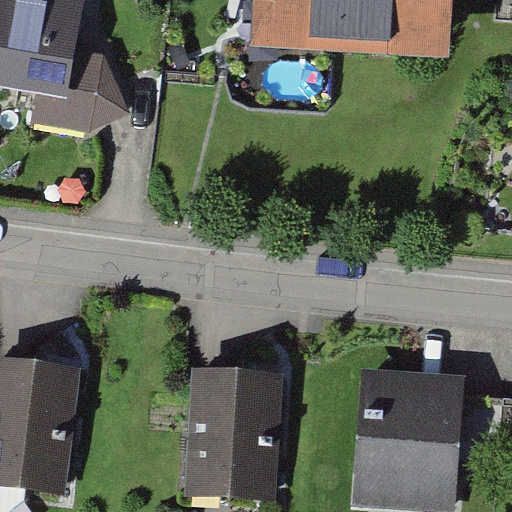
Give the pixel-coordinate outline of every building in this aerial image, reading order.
[(0,0),(0,69),(13,0),(0,0)] [(85,6),(54,0),(13,0),(0,69),(0,96),(36,104),(31,129),(89,140),(132,120),(104,63),(75,57),(85,6)] [(258,0),(256,48),(451,59),(453,0),(258,0)] [(79,365),(0,357),(0,486),(68,492),(79,365)] [(468,373),(365,370),(361,503),(465,506),(468,373)] [(283,374),(194,373),(191,497),(280,498),(283,374)]
